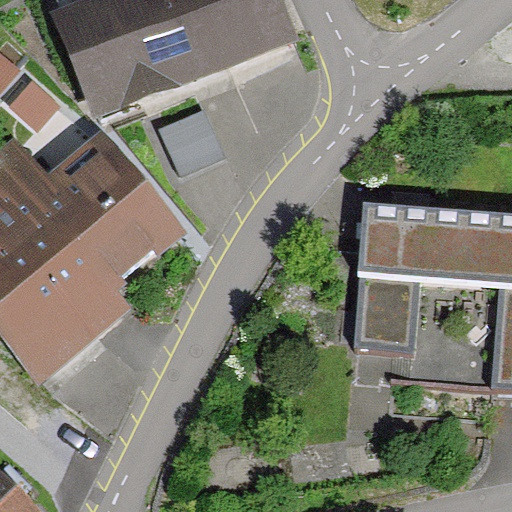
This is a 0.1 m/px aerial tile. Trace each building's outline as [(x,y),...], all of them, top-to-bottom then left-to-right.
[(193,81),(161,0),(103,0),(97,2),(96,0),(50,0),(95,118),(193,81)] [(161,0),(193,81),(289,45),(271,0),(161,0)] [(21,78),(0,58),(0,100),(0,101),(21,78)] [(217,159),(199,112),(146,133),(164,179),(217,159)] [(45,180),(12,141),(0,151),(0,328),(38,374),(124,302),(109,284),(178,226),(100,133),(45,180)] [(511,224),(364,218),(358,357),(409,359),(411,289),(498,293),(494,395),(511,395),(511,224)] [(373,438),(343,441),(346,469),(376,466),(373,438)] [(0,511),(33,511),(0,476),(0,511)]
